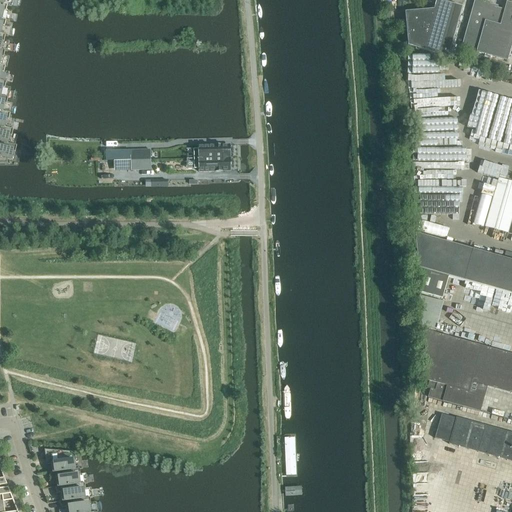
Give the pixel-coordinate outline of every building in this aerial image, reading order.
[(462,7),(436,0),(434,10),(405,12),(408,46),(448,57),(462,7)] [(475,0),(474,0),(461,48),(476,52),(476,53),(507,61),(511,44),(511,3),(507,2),(504,10),(497,8),(498,6),(494,5),(493,7),(490,6),(491,2),(485,1),(485,3),(475,0)] [(0,95),(8,98),(8,97),(1,96),(2,88),(5,88),(6,82),(0,80),(0,95)] [(446,93),(411,91),(410,109),(431,110),(431,100),(446,101),(446,93)] [(0,111),(10,114),(10,113),(2,111),(4,104),(6,104),(8,98),(0,95),(0,111)] [(501,157),(511,160),(511,124),(509,124),(511,115),(511,114),(501,111),(502,106),(482,99),(480,104),(474,102),(469,117),(481,121),(474,145),(502,154),(501,157)] [(0,126),(13,130),(13,129),(4,127),(6,119),(9,120),(10,114),(0,111),(0,126)] [(0,142),(17,146),(17,145),(7,143),(9,136),(12,136),(13,130),(0,126),(0,142)] [(17,146),(0,142),(0,163),(8,164),(8,163),(7,163),(8,160),(11,160),(13,152),(15,152),(17,146)] [(198,146),(198,159),(230,158),(230,145),(222,146),(214,146),(198,146)] [(130,151),(131,161),(151,160),(150,150),(130,151)] [(198,159),(199,172),(215,172),(215,171),(222,171),(222,172),(231,171),(230,158),(198,159)] [(151,160),(131,161),(131,171),(151,170),(151,160)] [(485,227),(508,234),(511,220),(511,182),(499,179),(485,227)] [(439,227),(438,234),(448,235),(448,228),(439,227)] [(415,238),(420,293),(442,300),(449,277),(511,295),(511,261),(416,234),(415,238)] [(420,296),(422,326),(436,329),(443,302),(420,296)] [(428,398),(442,402),(480,412),(485,396),(469,392),(471,383),(511,394),(511,354),(425,330),(423,334),(427,381),(429,381),(427,388),(430,389),(428,398)] [(435,439),(449,443),(456,419),(442,415),(435,439)] [(456,419),(449,443),(449,445),(511,462),(511,433),(456,418),(456,419)] [(298,482),(296,438),(284,438),(286,483),(298,482)] [(50,473),(50,474),(80,469),(75,470),(74,462),(76,461),(75,452),(44,450),(46,465),(51,464),(52,472),(50,473)] [(418,481),(430,480),(429,467),(417,468),(418,481)] [(55,487),(55,488),(85,484),(85,483),(79,484),(78,476),(81,476),(80,469),(50,474),(51,480),(56,479),(57,487),(55,487)] [(61,502),(90,498),(84,499),(83,491),(86,490),(85,484),(55,488),(56,494),(61,493),(62,501),(61,502)] [(0,488),(0,511),(18,511),(13,511),(4,511),(3,501),(13,500),(11,493),(10,493),(9,494),(8,488),(9,488),(8,487),(0,488)] [(89,511),(89,505),(91,505),(90,498),(61,502),(62,508),(66,508),(66,511),(89,511)]
